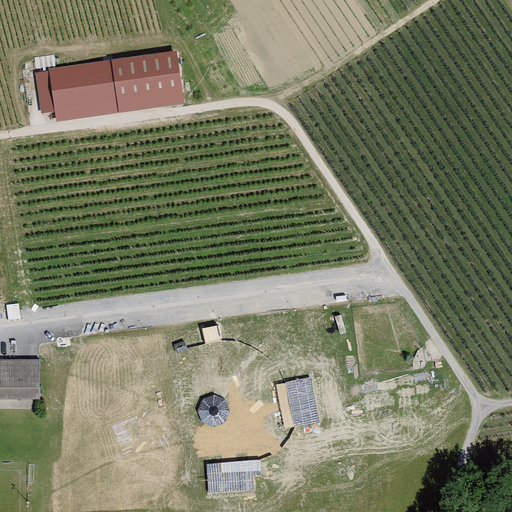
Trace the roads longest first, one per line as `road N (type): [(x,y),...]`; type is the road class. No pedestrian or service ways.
road 1 (track): [(511,402),(482,406),(290,118),(272,105),(191,107),(0,134)]
road 2 (track): [(396,280),(26,328)]
